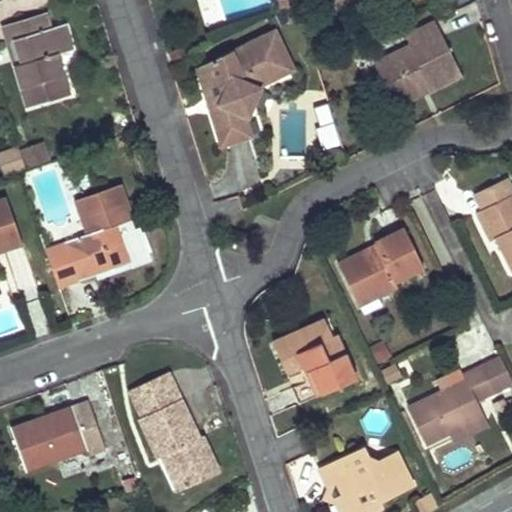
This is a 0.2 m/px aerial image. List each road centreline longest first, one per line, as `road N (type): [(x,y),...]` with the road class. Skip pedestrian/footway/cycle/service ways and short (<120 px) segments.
road 1 (residential): [(511,129),(489,142),(423,150),(344,190),(300,216),(258,267),(207,285)]
road 2 (residential): [(207,285),(122,0)]
road 3 (residential): [(0,379),(151,323),(214,310)]
road 4 (residential): [(280,511),(214,310)]
